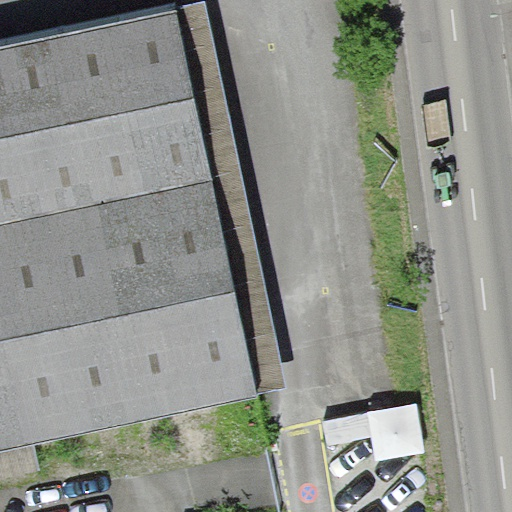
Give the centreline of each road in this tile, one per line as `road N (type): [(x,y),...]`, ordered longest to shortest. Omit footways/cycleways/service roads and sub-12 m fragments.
road 1 (unknown): [(321,511),(259,0)]
road 2 (primary): [(511,402),(462,0)]
